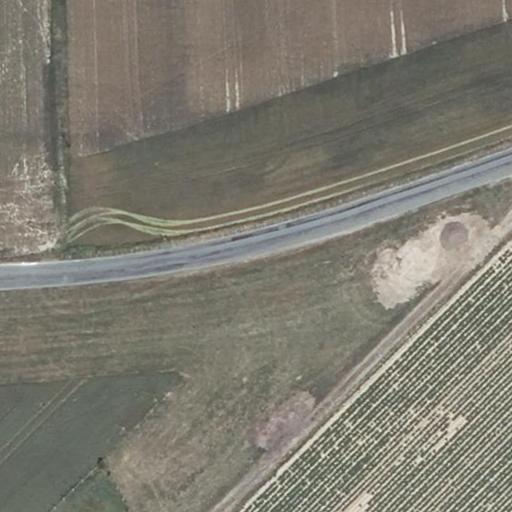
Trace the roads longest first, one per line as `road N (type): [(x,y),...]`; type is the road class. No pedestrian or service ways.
road 1 (unclassified): [(0,275),(288,245),(511,163)]
road 2 (track): [(511,223),(216,511)]
